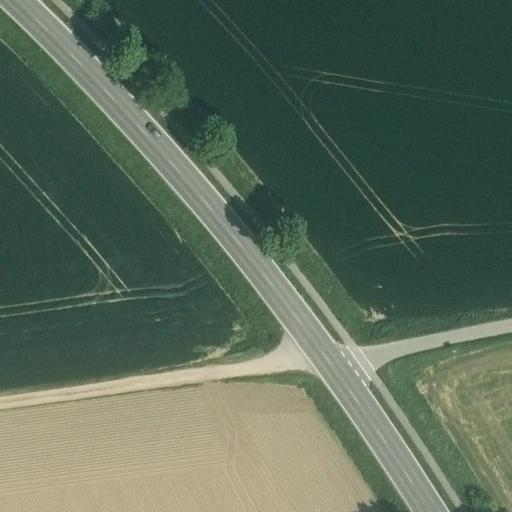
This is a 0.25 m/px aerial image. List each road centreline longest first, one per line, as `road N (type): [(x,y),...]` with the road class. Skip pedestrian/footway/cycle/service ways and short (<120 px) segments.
road 1 (secondary): [(325,356),(213,210),(16,0)]
road 2 (track): [(325,356),(0,403)]
road 3 (unclassified): [(325,356),(511,324)]
road 4 (secondary): [(422,511),(325,356)]
